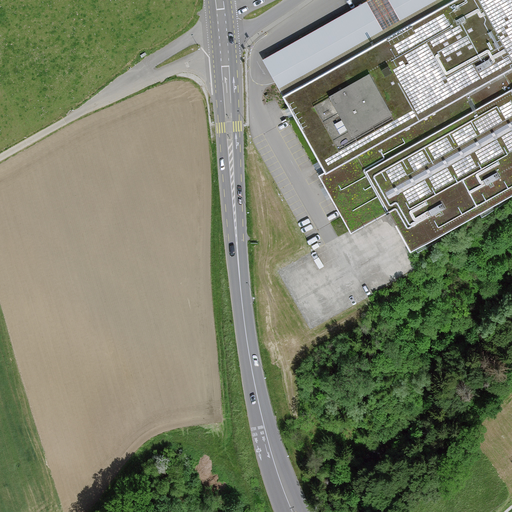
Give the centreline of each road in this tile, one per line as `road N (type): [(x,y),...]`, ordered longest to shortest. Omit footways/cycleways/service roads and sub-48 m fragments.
road 1 (secondary): [(279,479),(242,307),(222,31)]
road 2 (unclassified): [(0,154),(222,31)]
road 3 (track): [(209,219),(224,429)]
